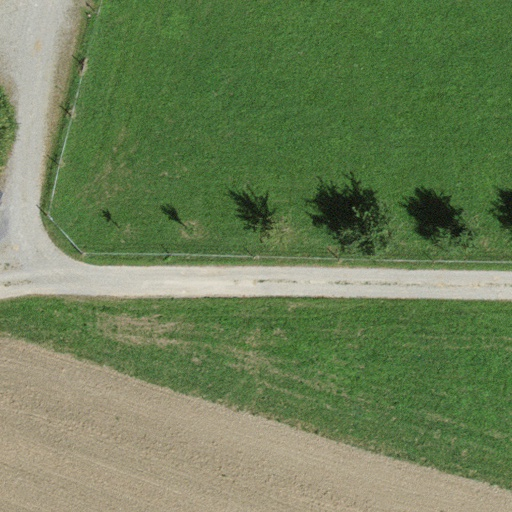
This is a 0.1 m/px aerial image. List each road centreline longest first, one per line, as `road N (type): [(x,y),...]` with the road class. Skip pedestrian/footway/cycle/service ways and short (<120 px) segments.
road 1 (track): [(511,280),(105,275),(0,284)]
road 2 (unknown): [(57,0),(45,182),(15,283)]
